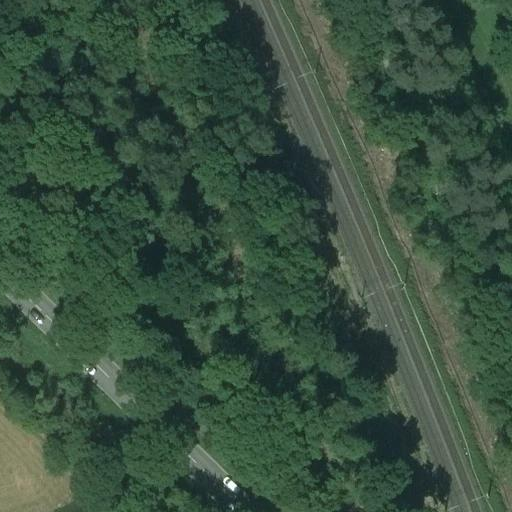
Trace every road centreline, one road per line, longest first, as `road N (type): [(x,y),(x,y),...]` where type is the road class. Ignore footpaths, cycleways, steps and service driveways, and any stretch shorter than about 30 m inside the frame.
road 1 (track): [(338,0),(511,406)]
road 2 (primary): [(245,511),(0,271)]
